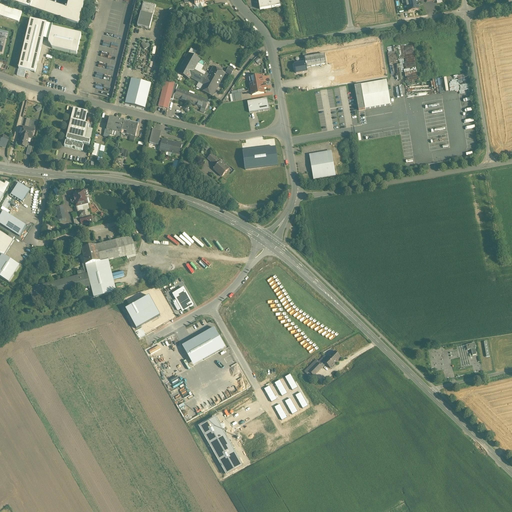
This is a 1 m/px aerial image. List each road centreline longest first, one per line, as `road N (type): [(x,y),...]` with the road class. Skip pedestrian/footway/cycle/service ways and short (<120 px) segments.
road 1 (secondary): [(272,245),(511,472)]
road 2 (residential): [(0,76),(223,135),(285,129)]
road 3 (secondary): [(0,168),(155,189),(263,239)]
road 4 (residential): [(270,47),(466,11)]
road 5 (unclassified): [(490,165),(294,194)]
road 6 (unclassified): [(466,11),(490,165)]
